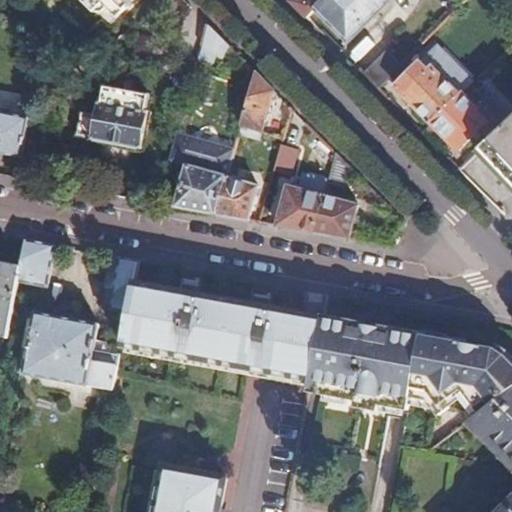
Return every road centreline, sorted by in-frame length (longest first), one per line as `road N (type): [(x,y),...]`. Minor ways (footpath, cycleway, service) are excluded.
road 1 (unclassified): [(0,205),(433,287),(511,273)]
road 2 (tertiary): [(237,0),(511,269)]
